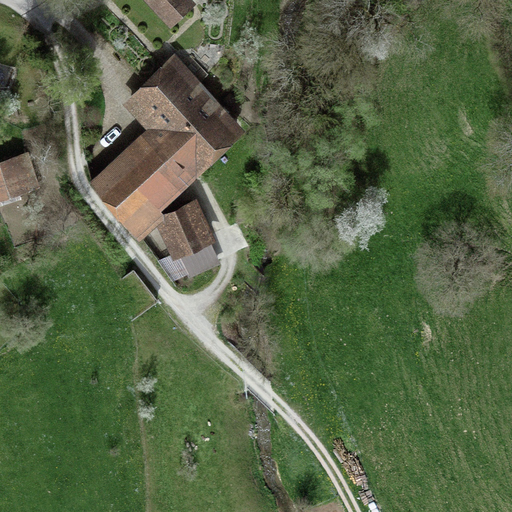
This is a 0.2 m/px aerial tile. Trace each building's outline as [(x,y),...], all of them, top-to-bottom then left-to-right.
[(154,0),(172,18),(188,3),(185,0),(154,0)] [(175,64),(137,101),(162,128),(196,165),(236,127),(175,64)] [(148,211),(196,165),(162,128),(98,187),(141,235),(156,221),(148,211)] [(0,194),(22,187),(22,190),(36,185),(25,154),(12,158),(14,163),(0,168),(0,194)] [(216,263),(189,204),(162,217),(189,276),(216,263)] [(107,290),(132,321),(157,301),(132,270),(107,290)]
